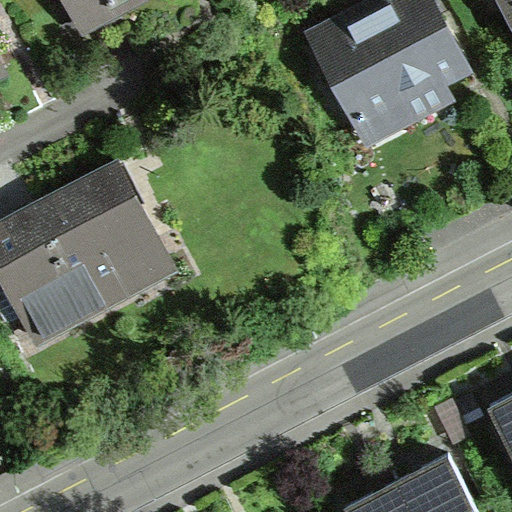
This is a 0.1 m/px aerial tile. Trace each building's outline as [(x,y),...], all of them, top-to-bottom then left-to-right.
[(59,0),(77,34),(139,0),(59,0)] [(422,0),(366,0),(299,35),(358,149),(470,92),(422,0)] [(511,0),(486,0),(511,49),(511,0)] [(171,269),(108,156),(0,216),(0,290),(32,347),(171,269)] [(511,394),(486,408),(511,456),(511,394)] [(469,511),(439,456),(391,482),(407,511),(469,511)] [(407,511),(391,482),(343,507),(345,511),(407,511)]
